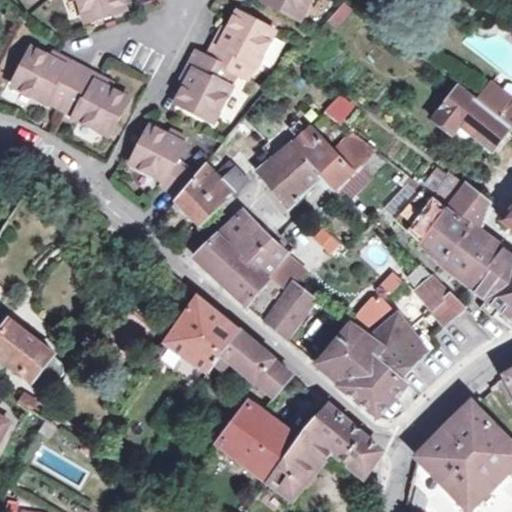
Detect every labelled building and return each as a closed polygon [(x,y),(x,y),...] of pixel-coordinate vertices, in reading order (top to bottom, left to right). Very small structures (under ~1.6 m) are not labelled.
[(79,0),(87,24),(127,12),(123,0),(79,0)] [(263,0),(263,2),(300,21),(311,0),(263,0)] [(346,1),(321,28),(330,35),(354,7),(346,1)] [(216,44),(208,59),(237,74),(248,80),(254,68),(256,69),(275,31),(238,12),(228,32),(220,46),(216,44)] [(511,82),(511,53),(478,25),(464,42),(511,82)] [(220,46),(228,32),(223,29),(216,44),(220,46)] [(62,109),(83,69),(68,61),(65,66),(51,59),(31,48),(12,86),(49,105),(50,103),(62,109)] [(65,66),(68,61),(53,54),(51,59),(65,66)] [(237,74),(208,59),(197,54),(189,69),(194,72),(186,86),(177,106),(214,125),(233,87),(231,86),(237,74)] [(99,77),(83,69),(62,109),(74,116),(73,118),(111,138),(130,100),(110,90),(96,82),(99,77)] [(182,83),(186,86),(194,72),(189,69),(182,83)] [(113,85),(99,77),(96,82),(110,90),(113,85)] [(511,102),(488,84),(475,102),(509,129),(511,131),(511,102)] [(492,152),(509,129),(475,102),(457,88),(432,120),(467,148),(475,138),(492,152)] [(336,122),(352,108),(342,96),(326,110),(336,122)] [(170,137),(150,127),(131,164),(165,182),(163,185),(177,197),(195,176),(179,163),(187,146),(183,144),(170,137)] [(311,128),(293,144),(271,162),(257,173),(282,203),(320,178),(322,181),(336,192),(376,151),(353,134),(334,152),(311,128)] [(170,137),(183,144),(185,139),(172,132),(170,137)] [(235,195),(248,182),(243,177),(228,162),(216,174),(206,163),(195,176),(177,197),(174,201),(200,226),(233,193),(235,195)] [(440,263),(456,277),(476,293),(485,300),(479,310),(489,318),(492,314),(510,328),(511,325),(511,257),(504,251),(494,243),(479,232),(489,204),(466,186),(465,187),(449,175),(432,196),(424,190),(398,223),(431,255),(440,263)] [(511,208),(502,222),(511,227),(511,208)] [(210,276),(245,307),(252,299),(260,290),(268,280),(286,293),(265,323),(287,341),(317,300),(276,270),(288,254),(276,244),(264,233),(242,212),(192,259),(210,276)] [(324,227),(313,241),(335,257),(346,243),(324,227)] [(415,291),(432,311),(430,312),(444,327),(456,317),(465,309),(443,287),(424,270),(419,265),(406,279),(416,290),(415,291)] [(181,283),(164,270),(144,299),(160,311),(181,283)] [(229,365),(247,379),(272,399),(290,376),(238,332),(195,299),(198,296),(184,285),(174,300),(187,311),(164,343),(206,374),(212,366),(221,374),(229,365)] [(360,404),(378,419),(407,385),(401,380),(415,367),(427,355),(396,316),(377,330),(379,333),(370,341),(351,326),(316,365),(343,388),(342,390),(360,404)] [(0,370),(6,364),(31,384),(36,378),(43,385),(55,384),(62,376),(62,365),(52,357),(53,356),(9,320),(0,331),(0,370)] [(229,365),(221,374),(240,388),(247,379),(229,365)] [(511,373),(510,375),(504,379),(497,384),(509,405),(511,403),(511,373)] [(290,501),(331,452),(361,476),(362,477),(363,476),(379,452),(325,406),(297,441),(248,404),(216,445),(290,501)] [(511,469),(511,445),(472,404),(417,458),(470,511),(511,469)] [(0,438),(8,424),(0,419),(0,438)] [(93,451),(91,449),(83,444),(79,451),(89,457),(93,451)]
